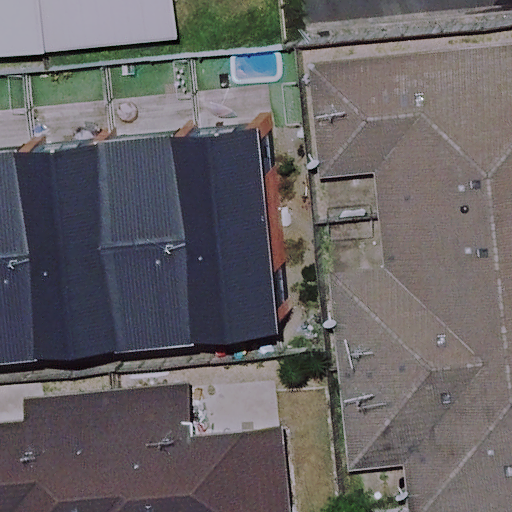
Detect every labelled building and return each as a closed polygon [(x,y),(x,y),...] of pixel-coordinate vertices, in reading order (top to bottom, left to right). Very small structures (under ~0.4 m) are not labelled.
[(0,0),(0,48),(87,40),(134,35),(185,30),(181,0),(0,0)] [(245,132),(243,32),(134,35),(137,199),(246,197),(245,132)] [(511,511),(511,39),(309,52),(316,173),(363,171),(381,466),(416,463),(419,511),(511,511)] [(87,40),(0,48),(0,238),(90,237),(87,40)] [(297,511),(289,424),(83,444),(79,404),(0,411),(0,511),(297,511)]
